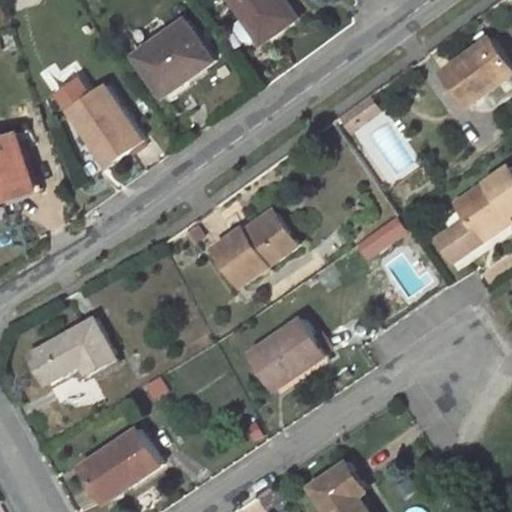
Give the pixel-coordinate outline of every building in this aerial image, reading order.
[(302,20),(288,0),(237,0),(249,17),(238,24),(237,31),(244,41),(251,42),(262,35),(267,43),(302,20)] [(189,20),(139,55),(167,96),(217,61),(189,20)] [(488,95),(511,78),(511,59),(496,37),(449,71),(474,106),(488,95)] [(496,108),(511,96),(511,78),(488,95),(496,108)] [(108,86),(73,111),(95,141),(100,137),(118,161),(147,141),(108,86)] [(382,110),(372,95),(353,109),(363,124),(382,110)] [(363,124),(353,109),(347,114),(357,129),(363,124)] [(43,188),(24,132),(17,134),(36,191),(43,188)] [(17,134),(0,139),(0,202),(36,191),(17,134)] [(95,141),(112,165),(118,161),(100,137),(95,141)] [(511,216),(511,167),(462,202),(472,216),(442,237),(458,261),(488,240),(485,235),(511,216)] [(253,233),(282,212),(279,209),(250,230),(253,233)] [(247,284),(304,243),(282,212),(253,233),(250,230),(249,227),(220,247),(247,284)] [(410,227),(401,214),(388,223),(398,236),(410,227)] [(488,240),(511,222),(511,216),(485,235),(488,240)] [(206,234),(199,224),(190,231),(197,241),(206,234)] [(383,251),(393,267),(415,253),(406,238),(383,251)] [(122,357),(100,317),(34,353),(51,384),(87,364),(92,374),(122,357)] [(281,389),(332,354),(307,318),(256,353),(281,389)] [(171,392),(162,377),(150,384),(159,399),(171,392)] [(266,434),(259,421),(251,426),(258,439),(266,434)] [(167,463),(144,428),(87,466),(109,498),(131,483),(133,486),(167,463)] [(364,492),(370,487),(352,461),(317,486),(333,511),(372,511),(360,494),(364,492)] [(377,511),(364,492),(360,494),(372,511),(377,511)]
